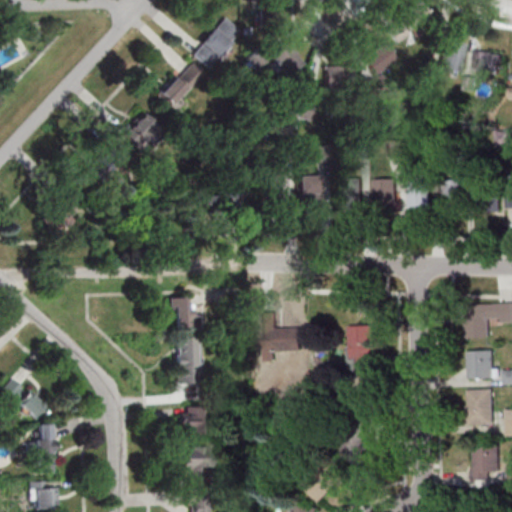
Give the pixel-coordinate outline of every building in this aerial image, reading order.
[(191,55),(210,69),(239,30),(220,16),(191,55)] [(464,43),(443,40),(439,69),(460,72),(464,43)] [(302,63),(288,42),(267,56),(281,77),(302,63)] [(375,72),(389,58),(376,45),(363,59),(375,72)] [(502,54),(475,51),(473,70),(500,73),(502,54)] [(200,74),(188,62),(157,93),(169,105),(200,74)] [(324,89),(353,89),(353,66),(324,66),(324,89)] [(146,155),(158,142),(152,135),(158,128),(141,112),(122,133),(146,155)] [(130,153),(114,138),(83,173),(99,188),(130,153)] [(369,142),(355,142),(355,159),(369,159),(369,142)] [(410,210),(431,210),(431,165),(410,165),(410,210)] [(287,175),(262,175),(262,202),(287,202),(287,175)] [(320,175),(297,175),(297,201),(320,201),(320,175)] [(342,177),(342,205),(363,205),(363,177),(342,177)] [(397,178),(375,178),(375,207),(397,207),(397,178)] [(443,179),(443,207),(467,207),(467,179),(443,179)] [(500,183),(480,183),(480,211),(500,211),(500,183)] [(238,185),(192,185),(192,205),(238,205),(238,185)] [(41,212),(56,230),(81,210),(66,192),(41,212)] [(172,329),(195,329),(195,297),(172,297),(172,329)] [(511,302),(467,303),(467,337),(489,337),(489,322),(511,321),(511,302)] [(303,347),(302,327),(278,327),(278,313),(262,313),(262,348),(303,347)] [(375,325),(349,325),(349,370),(375,370),(375,325)] [(173,338),(174,381),(201,380),(199,337),(173,338)] [(495,378),(495,350),(468,350),(468,378),(495,378)] [(0,388),(0,389),(32,419),(44,406),(11,376),(0,388)] [(470,423),(493,423),(493,389),(470,389),(470,423)] [(178,407),(178,432),(202,432),(202,407),(178,407)] [(338,450),(355,461),(380,421),(363,410),(338,450)] [(52,423),(32,423),(32,471),(52,471),(52,423)] [(474,480),(495,480),(495,471),(503,471),(503,444),(474,444),(474,480)] [(207,469),(207,446),(177,446),(177,469),(207,469)] [(326,503),(344,472),(320,458),(302,489),(326,503)] [(28,482),(28,508),(55,508),(55,482),(28,482)] [(206,511),(207,490),(186,490),(186,511),(206,511)] [(511,511),(511,496),(477,497),(476,511),(511,511)] [(292,511),(318,511),(319,508),(295,502),(292,511)]
